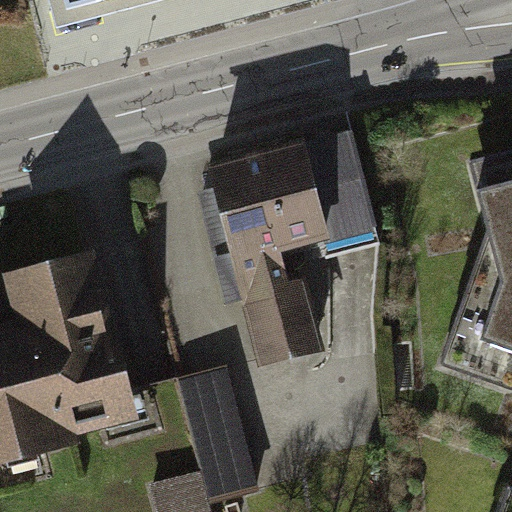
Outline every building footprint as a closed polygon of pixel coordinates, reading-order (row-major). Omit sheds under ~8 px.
[(64,0),(68,13),(116,0),(64,0)] [(296,269),(387,245),(358,139),(219,176),(223,192),(207,197),(237,309),(253,305),(272,375),(334,359),(315,288),(302,292),(296,269)] [(511,146),(467,158),(489,242),(445,368),(511,392),(511,146)] [(0,489),(93,464),(87,444),(157,424),(110,256),(17,282),(31,334),(0,342),(0,489)] [(239,369),(182,384),(207,477),(156,490),(162,511),(215,511),(216,511),(273,496),(239,369)] [(511,511),(511,488),(503,511),(511,511)]
